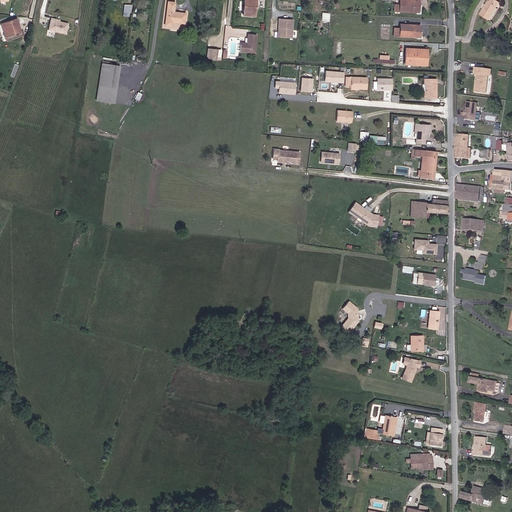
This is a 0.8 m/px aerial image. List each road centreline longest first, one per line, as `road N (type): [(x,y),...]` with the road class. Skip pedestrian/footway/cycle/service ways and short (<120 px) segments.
road 1 (unclassified): [(452,172),(456,511)]
road 2 (unclassified): [(449,0),(452,172)]
